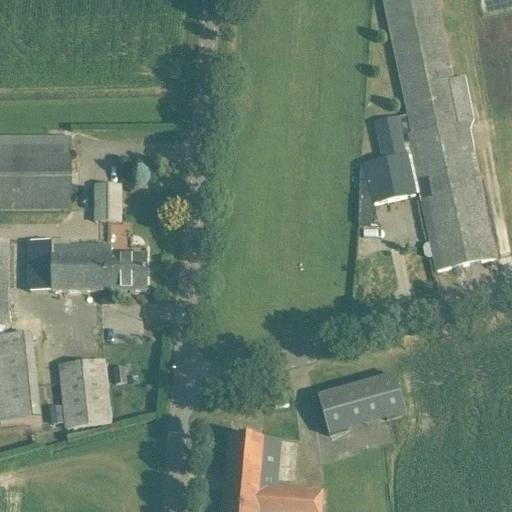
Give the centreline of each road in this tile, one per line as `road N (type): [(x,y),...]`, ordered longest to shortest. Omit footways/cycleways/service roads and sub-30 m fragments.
road 1 (unclassified): [(182,376),(212,0)]
road 2 (unclassified): [(182,376),(511,288)]
road 3 (unclassified): [(169,511),(182,376)]
